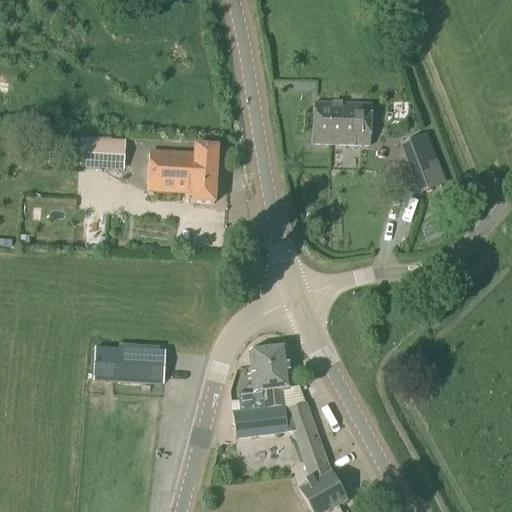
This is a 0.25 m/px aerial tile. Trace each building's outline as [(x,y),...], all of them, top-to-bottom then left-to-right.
[(369,148),(370,107),(314,105),(313,146),(369,148)] [(421,139),(400,147),(408,168),(428,160),(421,139)] [(123,174),(125,144),(81,141),(79,171),(123,174)] [(213,206),(216,150),(194,148),(194,156),(150,154),(147,194),(191,196),(191,204),(213,206)] [(282,392),(290,391),(285,350),(248,355),(252,394),(237,396),(239,414),(232,415),(235,441),(287,435),(282,392)] [(162,387),(163,355),(93,352),(91,384),(162,387)] [(335,511),(346,506),(340,496),(329,477),(304,407),(285,414),(312,486),(300,493),(310,511),(335,511)]
